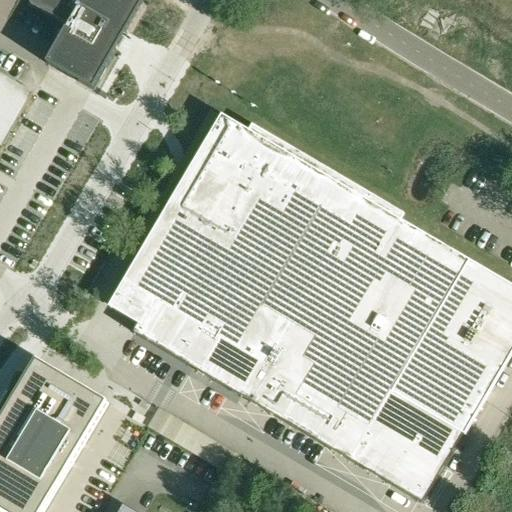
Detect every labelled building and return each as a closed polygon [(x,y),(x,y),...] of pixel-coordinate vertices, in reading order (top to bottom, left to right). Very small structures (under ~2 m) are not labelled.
[(144,0),(34,0),(31,6),(69,27),(47,65),(95,92),(146,1),(144,0)] [(511,0),(276,0),(500,123),(511,100),(511,0)] [(0,145),(2,146),(33,93),(0,74),(0,145)] [(144,317),(139,325),(134,333),(134,335),(245,400),(330,450),(424,505),(462,441),(465,436),(511,355),(511,287),(401,223),(405,215),(366,193),(333,173),(253,126),(249,133),(241,128),(236,137),(218,127),(116,301),(144,317)] [(0,511),(1,511),(45,511),(109,405),(57,374),(39,364),(39,363),(38,363),(38,364),(31,376),(0,427),(0,511)] [(240,467),(235,476),(245,482),(250,473),(240,467)] [(261,479),(256,487),(266,494),(272,486),(261,479)]
